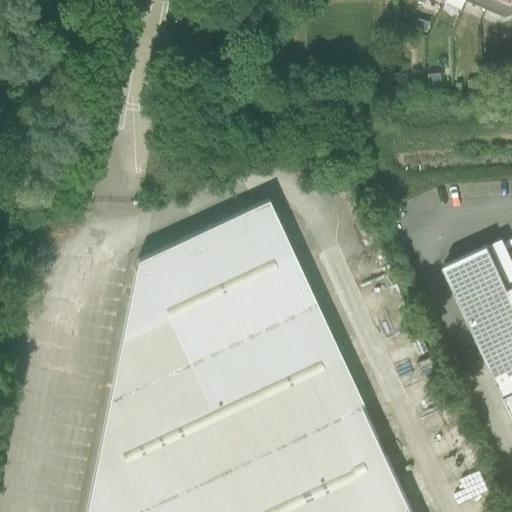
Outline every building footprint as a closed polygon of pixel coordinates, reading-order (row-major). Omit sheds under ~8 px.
[(476,0),(471,14),(481,18),(488,0),(476,0)] [(501,0),(503,0),(511,3),(511,0),(488,0),(481,18),(495,24),(500,13),(497,12),(501,0)] [(438,183),(437,198),(481,200),(481,186),(438,183)] [(413,511),(268,198),(136,261),(85,511),(413,511)] [(505,395),(511,391),(511,259),(502,238),(446,264),(505,395)] [(435,432),(445,459),(458,454),(448,427),(435,432)]
